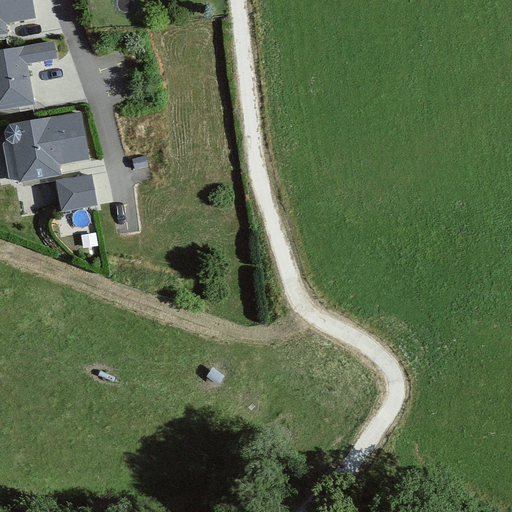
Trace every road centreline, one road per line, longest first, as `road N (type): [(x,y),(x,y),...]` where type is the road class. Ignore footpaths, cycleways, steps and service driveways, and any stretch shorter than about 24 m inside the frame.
road 1 (track): [(306,511),(387,424),(398,406),(397,365),(352,341),(271,337)]
road 2 (track): [(0,250),(239,336),(271,337)]
